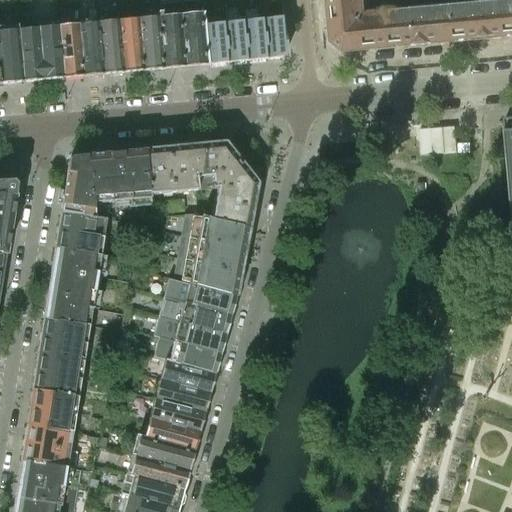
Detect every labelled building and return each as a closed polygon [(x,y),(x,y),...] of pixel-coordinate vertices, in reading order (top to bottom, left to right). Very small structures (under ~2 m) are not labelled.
[(201,26),(200,15),(198,0),(155,0),(157,18),(161,70),(205,66),(201,26)] [(363,0),(327,0),(332,44),(343,53),(392,49),(388,13),(366,15),(365,14),(363,0)] [(511,1),(461,6),(465,42),(511,37),(511,1)] [(461,6),(388,13),(392,49),(465,42),(461,6)] [(157,18),(137,20),(142,71),(161,70),(157,18)] [(285,47),(282,18),(261,20),(265,60),(280,59),(285,53),(285,47)] [(142,71),(137,20),(117,22),(121,73),(142,71)] [(265,60),(261,20),(241,22),(245,62),(265,60)] [(121,73),(117,22),(97,24),(102,75),(121,73)] [(245,62),(241,22),(221,24),(225,64),(245,62)] [(102,75),(97,24),(77,26),(81,77),(102,75)] [(225,64),(221,24),(201,26),(205,66),(225,64)] [(0,84),(22,82),(17,31),(17,26),(0,27),(0,84)] [(81,77),(77,26),(58,27),(62,79),(81,77)] [(62,79),(58,27),(17,31),(22,82),(62,79)] [(255,185),(223,144),(191,147),(195,190),(215,188),(209,221),(247,229),(255,185)] [(195,190),(191,147),(144,152),(147,195),(195,190)] [(147,195),(144,152),(86,157),(90,205),(109,203),(110,211),(118,210),(117,202),(128,201),(129,207),(148,206),(147,195)] [(90,205),(86,157),(73,158),(67,164),(59,213),(91,218),(90,205)] [(10,182),(0,182),(0,253),(4,254),(15,188),(10,182)] [(104,220),(91,218),(59,213),(56,231),(97,237),(98,226),(103,226),(104,220)] [(242,253),(247,229),(209,221),(198,217),(169,216),(165,238),(197,241),(242,253)] [(95,249),(97,237),(56,231),(54,249),(98,256),(99,250),(95,249)] [(234,297),(242,253),(197,241),(165,238),(138,232),(135,247),(126,245),(124,259),(133,261),(131,271),(186,284),(234,297)] [(93,262),(97,263),(98,256),(54,249),(45,302),(85,308),(87,297),(92,298),(93,291),(94,286),(94,284),(89,284),(93,262)] [(229,317),(234,298),(234,297),(186,284),(131,271),(128,290),(181,304),(187,305),(229,317)] [(84,321),(85,308),(45,302),(42,320),(87,327),(88,321),(84,321)] [(224,335),(229,317),(187,305),(181,304),(176,323),(224,335)] [(86,333),(87,327),(42,320),(39,338),(80,344),(82,333),(86,333)] [(224,335),(176,323),(171,342),(177,344),(219,355),(224,335)] [(78,355),(80,344),(39,338),(36,355),(82,362),(83,356),(78,355)] [(219,355),(177,344),(171,342),(166,361),(214,374),(219,355)] [(81,369),(82,362),(36,355),(34,373),(75,379),(76,368),(81,369)] [(214,374),(166,361),(162,360),(157,379),(209,393),(214,374)] [(73,391),(75,379),(34,373),(31,391),(76,398),(77,391),(73,391)] [(209,393),(157,379),(152,399),(203,412),(209,393)] [(108,390),(104,408),(114,410),(117,392),(108,390)] [(76,398),(31,391),(25,427),(65,433),(65,432),(85,436),(91,400),(76,398)] [(203,412),(152,399),(147,418),(198,433),(203,412)] [(103,416),(101,427),(109,429),(111,417),(103,416)] [(198,433),(147,418),(142,438),(192,451),(192,452),(198,433)] [(65,433),(25,427),(19,462),(64,469),(68,445),(63,444),(65,433)] [(98,437),(94,459),(101,461),(106,439),(98,437)] [(192,451),(142,438),(138,437),(135,447),(131,446),(128,455),(187,471),(192,452),(192,451)] [(187,471),(128,455),(126,462),(131,463),(128,475),(182,490),(187,471)] [(73,507),(79,471),(64,469),(19,462),(14,497),(73,507)] [(182,490),(128,475),(124,474),(121,483),(128,485),(125,496),(177,510),(182,490)] [(176,511),(177,510),(125,496),(118,494),(116,502),(117,502),(114,511),(176,511)] [(72,511),(73,507),(14,497),(11,511),(72,511)]
